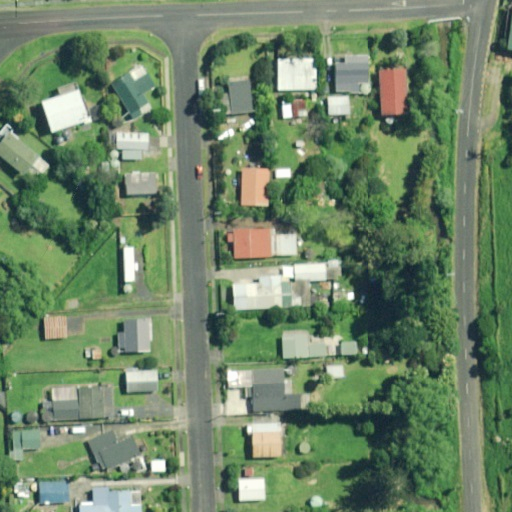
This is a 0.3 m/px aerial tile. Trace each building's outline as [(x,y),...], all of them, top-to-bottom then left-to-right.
[(315,91),(315,60),(278,60),(278,91),(315,91)] [(367,95),(369,65),(335,64),(334,93),(367,95)] [(155,88),(141,66),(111,85),(133,121),(151,109),(143,95),(155,88)] [(407,115),(406,71),(379,72),(380,116),(407,115)] [(252,113),(248,82),(227,85),(230,115),(252,113)] [(58,92),(59,97),(40,103),(50,134),(86,122),(76,91),(75,86),(58,92)] [(348,116),(348,98),(328,98),(327,116),(348,116)] [(306,101),(282,103),(283,119),(307,117),(306,101)] [(99,105),(87,109),(92,123),(104,119),(99,105)] [(48,167),(4,130),(0,134),(0,158),(22,176),(31,165),(42,174),(48,167)] [(148,135),(116,134),(116,150),(148,151),(148,135)] [(268,170),(241,170),(240,206),(267,207),(268,170)] [(269,236),(269,229),(227,231),(227,243),(233,243),(234,259),(270,258),(296,257),(295,235),(269,236)] [(132,249),(123,249),(124,284),(133,284),(133,272),(138,272),(138,265),(133,265),(132,249)] [(111,264),(102,256),(86,275),(96,283),(111,264)] [(280,283),(281,309),(316,307),(315,290),(309,290),(309,280),(341,279),(340,261),(291,263),(292,283),(280,283)] [(280,283),(279,277),(259,278),(259,284),(232,286),(233,311),(281,309),(280,283)] [(345,309),(344,294),(332,294),(333,309),(345,309)] [(66,338),(66,317),(44,318),(44,339),(66,338)] [(150,352),(148,319),(123,320),(124,333),(117,334),(119,354),(150,352)] [(326,334),(281,336),(282,359),(338,356),(337,343),(327,343),(326,334)] [(356,355),(355,343),(341,343),(341,356),(356,355)] [(101,359),(101,352),(86,351),(86,359),(101,359)] [(341,378),(341,367),(326,367),(326,379),(341,378)] [(307,409),(306,396),(288,397),(287,387),(278,388),(277,370),(237,372),(238,388),(244,388),(245,399),(251,398),(252,413),(307,409)] [(156,372),(125,372),(126,393),(156,393),(156,372)] [(43,422),(113,418),(111,386),(52,390),(52,403),(42,404),(43,422)] [(174,406),(144,404),(143,420),(173,422),(174,406)] [(37,413),(27,413),(27,424),(38,423),(37,413)] [(278,425),(246,425),(246,435),(251,435),(251,458),(279,458),(278,425)] [(40,449),(39,430),(9,433),(11,462),(23,461),(22,451),(40,449)] [(117,445),(111,432),(87,442),(101,473),(139,457),(131,439),(117,445)] [(262,501),(262,481),(238,481),(238,501),(262,501)] [(17,499),(25,498),(30,498),(30,491),(25,491),(25,483),(16,483),(17,499)] [(68,504),(68,483),(39,484),(40,505),(68,504)] [(107,494),(107,487),(92,488),(92,504),(79,504),(79,511),(140,511),(140,492),(107,494)]
